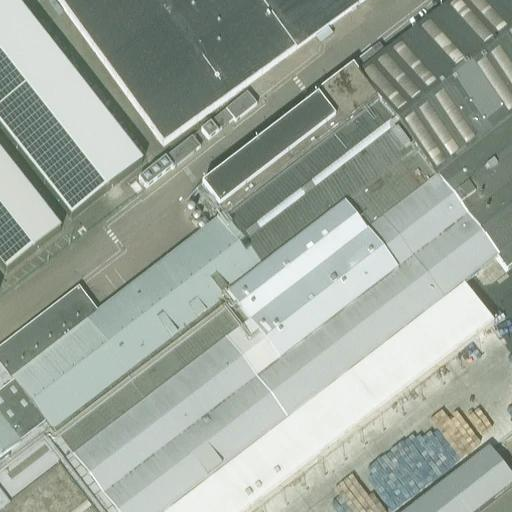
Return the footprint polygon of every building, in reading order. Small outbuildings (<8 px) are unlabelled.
[(0,511),(252,511),(492,329),(461,288),(494,262),(504,275),(511,269),(511,0),(456,0),(384,56),(378,47),(349,69),(351,71),(303,107),(306,110),(306,111),(309,114),(203,196),(222,219),(96,316),(78,291),(0,351),(0,511)] [(0,0),(0,269),(6,277),(60,233),(0,158),(0,133),(70,223),(141,168),(8,0),(0,0)] [(53,0),(162,149),(294,53),(256,0),(53,0)] [(256,0),(294,53),(367,0),(256,0)] [(256,108),(246,96),(200,134),(207,143),(232,123),(234,125),(256,108)] [(200,192),(203,196),(309,114),(306,110),(200,192)] [(138,184),(145,192),(170,171),(171,172),(199,151),(190,140),(138,184)] [(458,477),(412,511),(477,511),(483,508),(458,477)]
